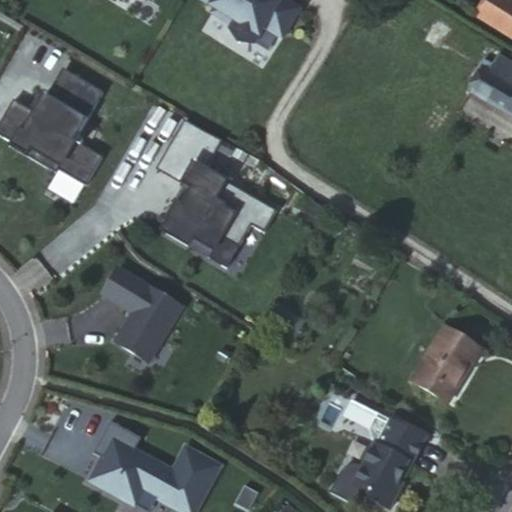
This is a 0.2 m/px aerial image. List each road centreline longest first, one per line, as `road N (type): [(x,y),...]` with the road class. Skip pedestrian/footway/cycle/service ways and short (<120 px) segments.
road 1 (unknown): [(511,289),(291,149),(279,128),(280,104),(327,0)]
road 2 (residential): [(0,286),(16,311),(24,349),(0,429)]
